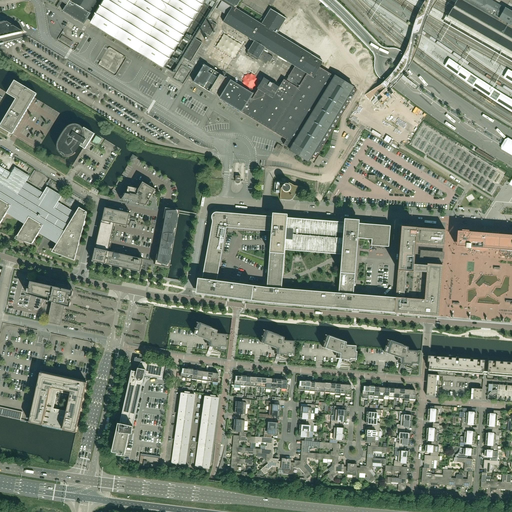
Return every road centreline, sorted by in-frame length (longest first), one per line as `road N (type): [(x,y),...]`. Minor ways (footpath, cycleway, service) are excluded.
road 1 (primary): [(349,511),(90,481)]
road 2 (tertiary): [(511,224),(266,204)]
road 3 (unclassified): [(428,321),(187,298)]
road 4 (unclassified): [(80,279),(99,202),(0,142)]
road 5 (residential): [(475,496),(415,492),(422,400)]
road 6 (tertiary): [(110,342),(80,479)]
road 7 (tertiary): [(90,481),(120,345)]
